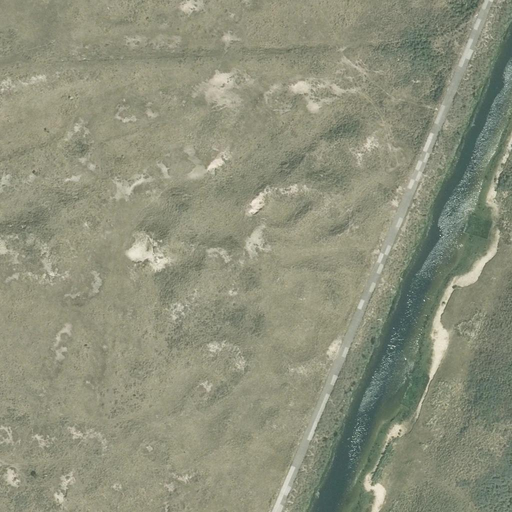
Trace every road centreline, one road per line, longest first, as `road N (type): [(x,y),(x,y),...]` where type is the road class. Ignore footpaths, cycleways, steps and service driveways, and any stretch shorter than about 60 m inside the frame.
road 1 (track): [(278,511),(486,0)]
road 2 (track): [(511,147),(371,511)]
